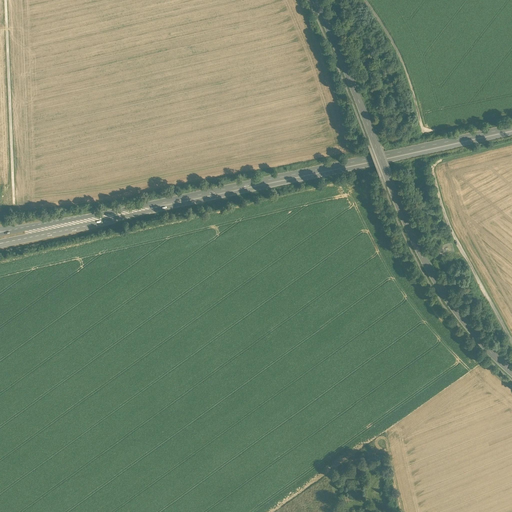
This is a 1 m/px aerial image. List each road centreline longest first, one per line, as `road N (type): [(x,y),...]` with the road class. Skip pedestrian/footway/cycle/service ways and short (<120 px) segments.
road 1 (primary): [(511,129),(11,235)]
road 2 (tertiary): [(511,372),(432,275),(316,0)]
road 3 (track): [(511,388),(421,292),(365,192)]
road 4 (track): [(511,114),(423,131),(395,45),(364,0)]
road 5 (track): [(9,0),(14,203)]
road 6 (track): [(511,342),(439,204),(430,170),(436,162)]
